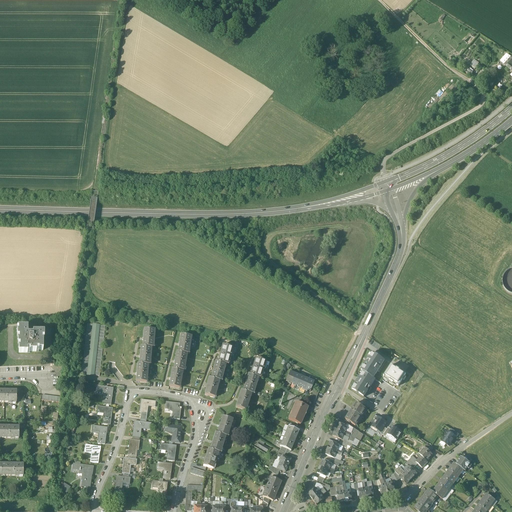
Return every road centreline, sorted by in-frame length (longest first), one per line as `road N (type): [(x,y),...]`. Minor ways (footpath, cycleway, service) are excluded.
road 1 (residential): [(174,511),(201,413),(187,398),(148,391),(128,395),(92,511)]
road 2 (primary): [(0,208),(299,208)]
road 3 (track): [(385,182),(384,159),(478,107),(483,95),(377,0)]
road 4 (tertiary): [(284,511),(399,251)]
road 5 (primary): [(511,107),(462,144),(385,182)]
road 6 (residential): [(399,503),(447,456),(504,418)]
